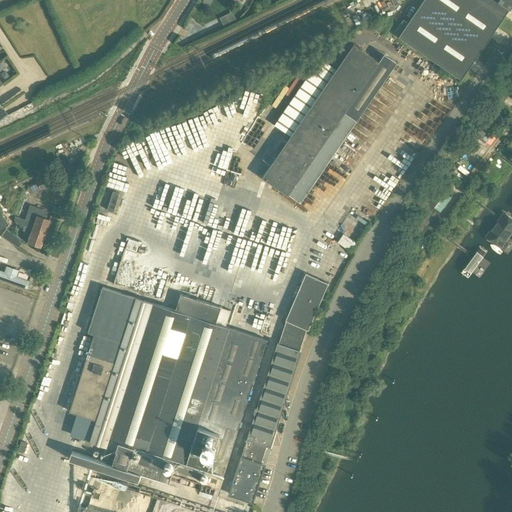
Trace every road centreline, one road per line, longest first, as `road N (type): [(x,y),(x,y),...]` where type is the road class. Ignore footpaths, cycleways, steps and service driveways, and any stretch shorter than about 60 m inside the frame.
road 1 (unclassified): [(268,511),(315,353),(348,281),(442,131),(511,46)]
road 2 (unclassified): [(9,427),(101,153),(186,0)]
road 3 (track): [(511,124),(429,236)]
